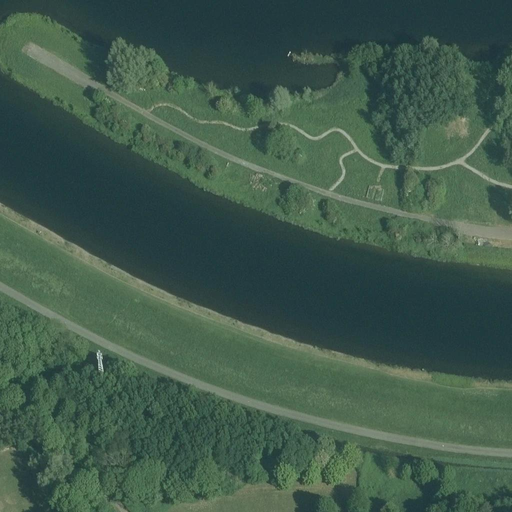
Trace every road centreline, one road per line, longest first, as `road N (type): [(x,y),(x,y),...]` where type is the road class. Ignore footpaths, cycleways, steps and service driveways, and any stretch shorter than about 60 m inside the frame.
road 1 (unclassified): [(511,454),(430,445),(262,406),(147,363),(0,285)]
road 2 (unclassified): [(39,52),(242,162),(398,212),(511,235)]
